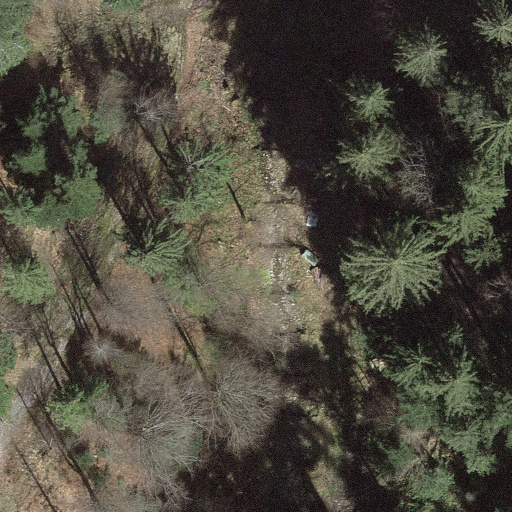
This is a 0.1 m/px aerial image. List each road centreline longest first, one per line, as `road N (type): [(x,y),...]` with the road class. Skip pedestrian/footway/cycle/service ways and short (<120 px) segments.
road 1 (track): [(346,0),(323,84),(321,135),(340,399)]
road 2 (track): [(340,399),(511,491)]
